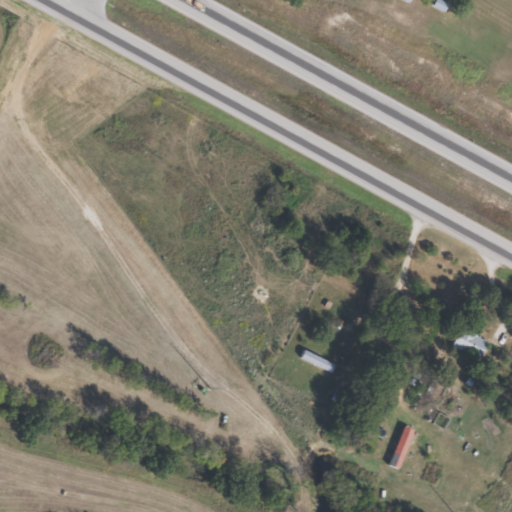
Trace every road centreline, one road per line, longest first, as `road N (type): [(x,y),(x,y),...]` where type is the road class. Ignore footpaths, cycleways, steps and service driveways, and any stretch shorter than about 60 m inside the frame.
road 1 (trunk): [(32,0),(511,259)]
road 2 (trunk): [(511,182),(176,0)]
